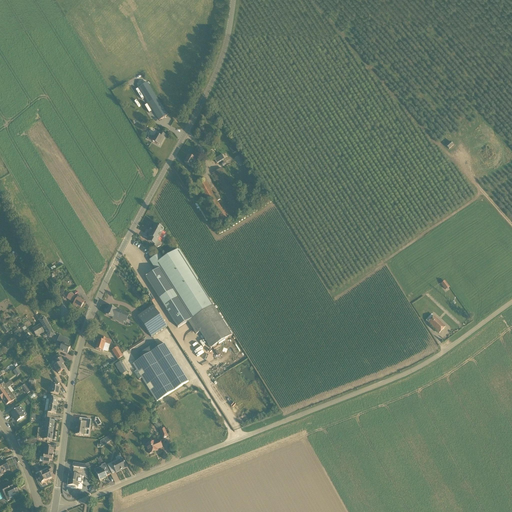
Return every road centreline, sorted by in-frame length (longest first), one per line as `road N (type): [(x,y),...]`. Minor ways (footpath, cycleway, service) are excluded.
road 1 (unclassified): [(54,511),(84,331),(214,76),(233,0)]
road 2 (unclassified): [(54,511),(420,365),(511,301)]
